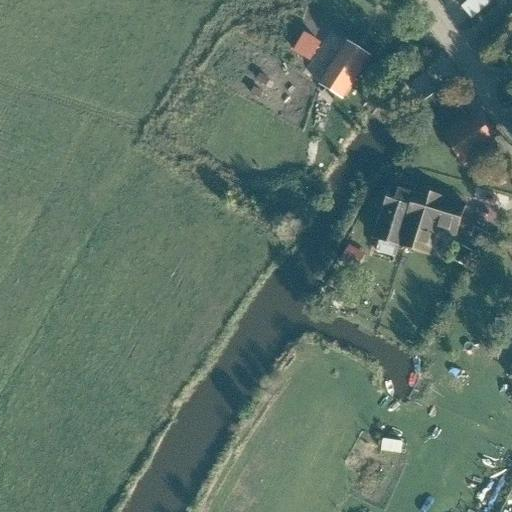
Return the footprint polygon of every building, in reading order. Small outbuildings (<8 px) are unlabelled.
[(472,0),(466,6),(478,18),(496,0),(472,0)] [(374,60),(352,47),(325,90),(347,104),(374,60)] [(458,98),(433,114),(470,170),(506,146),(486,114),(474,122),(458,98)] [(391,211),(384,241),(411,248),(426,189),(386,179),(379,208),(391,211)] [(469,235),(478,202),(426,189),(411,248),(435,254),(442,228),(469,235)] [(354,245),(347,259),(363,267),(370,253),(354,245)] [(511,325),(507,323),(501,334),(511,339),(511,325)]
